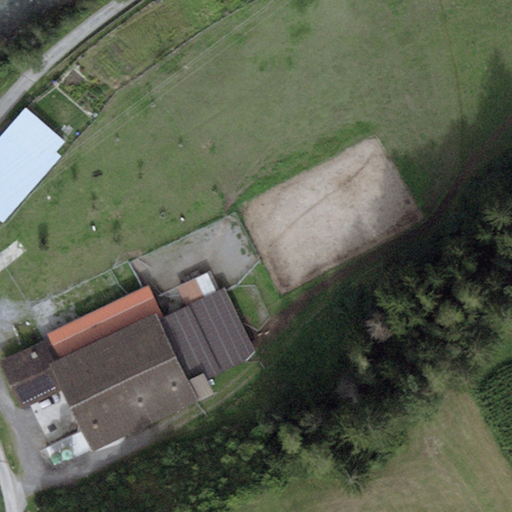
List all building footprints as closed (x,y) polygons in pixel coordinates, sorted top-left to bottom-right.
[(24,109),(0,136),(0,219),(4,223),(69,149),(24,109)] [(185,306),(163,316),(149,285),(142,287),(44,333),(48,340),(57,360),(50,363),(62,389),(90,450),(214,393),(207,379),(258,356),(227,290),(226,288),(218,291),(208,272),(177,287),(185,306)] [(48,340),(0,361),(20,408),(62,389),(50,363),(57,360),(48,340)] [(59,434),(60,437),(63,439),(66,439),(69,438),(71,435),(71,432),(70,429),(67,428),(64,427),(61,429),(59,431),(59,434)] [(47,438),(48,441),(51,443),(54,443),(57,442),(59,439),(59,436),(58,433),(55,432),(52,431),(49,433),(47,435),(47,438)] [(79,434),(54,445),(63,466),(89,454),(79,434)]
